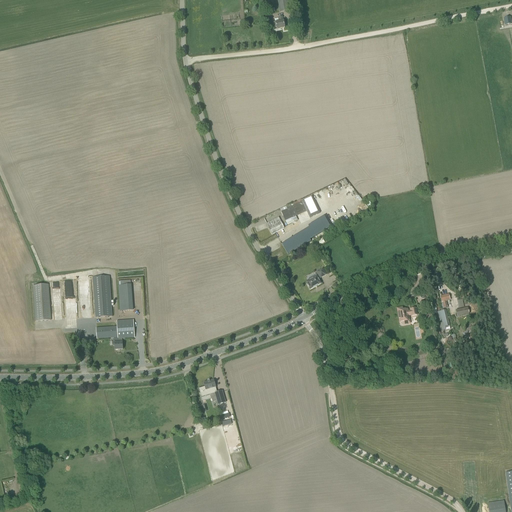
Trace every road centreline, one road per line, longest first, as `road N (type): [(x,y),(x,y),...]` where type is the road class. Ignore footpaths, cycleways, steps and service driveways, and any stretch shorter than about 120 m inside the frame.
road 1 (unclassified): [(302,318),(217,165),(184,61),(182,0)]
road 2 (track): [(511,6),(184,61)]
road 3 (tertiary): [(0,378),(165,370),(302,318)]
road 4 (tertiary): [(302,318),(398,269),(511,245)]
road 5 (track): [(461,511),(345,445),(328,389)]
